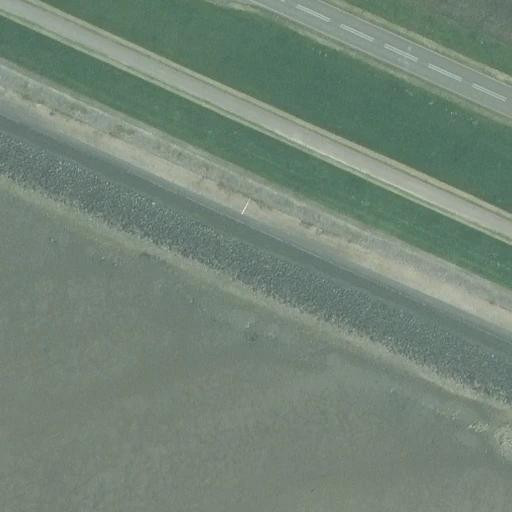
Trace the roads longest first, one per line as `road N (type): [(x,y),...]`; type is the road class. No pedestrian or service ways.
road 1 (unclassified): [(511,221),(21,0)]
road 2 (trunk): [(511,102),(280,0)]
